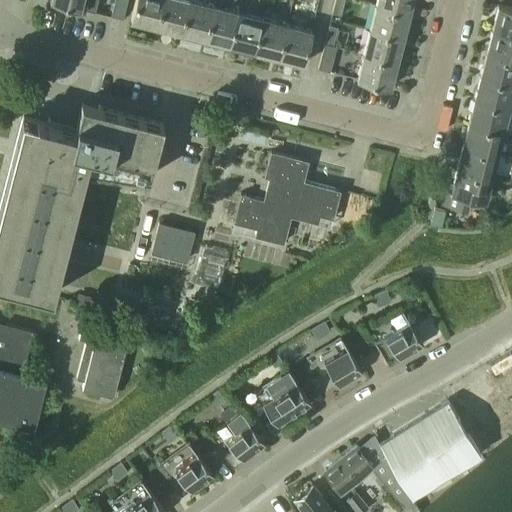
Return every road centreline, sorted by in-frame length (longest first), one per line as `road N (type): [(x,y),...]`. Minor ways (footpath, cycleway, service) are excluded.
road 1 (residential): [(0,32),(420,140),(457,0)]
road 2 (residential): [(223,511),(356,416),(511,327)]
